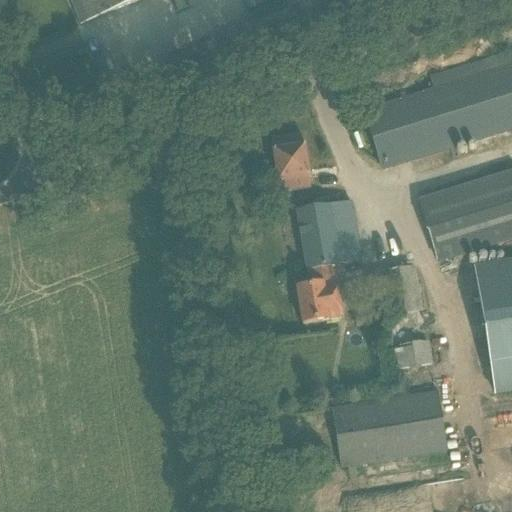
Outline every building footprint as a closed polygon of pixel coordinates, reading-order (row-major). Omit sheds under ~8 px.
[(68,0),(80,28),(148,0),(68,0)] [(511,66),(363,112),(369,131),(381,171),(511,131),(511,66)] [(302,138),(272,143),(281,194),(310,189),(302,138)] [(511,172),(417,202),(437,267),(511,243),(511,172)] [(307,272),(308,272),(311,288),(310,288),(296,290),(302,326),(322,323),(341,320),(332,268),(364,263),(363,261),(357,222),(354,203),(348,203),(297,211),(307,271),(307,272)] [(511,391),(511,267),(474,274),(494,394),(511,391)] [(384,292),(389,320),(423,313),(415,268),(366,277),(369,295),(384,292)] [(433,366),(428,343),(394,348),(399,372),(433,366)] [(348,469),(349,479),(355,478),(353,468),(447,453),(438,395),(331,412),(340,470),(348,469)]
